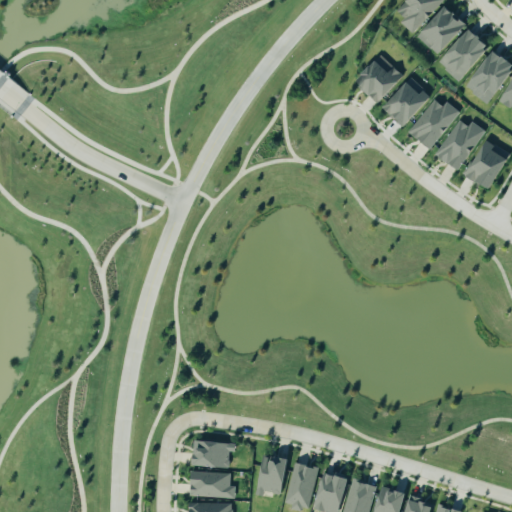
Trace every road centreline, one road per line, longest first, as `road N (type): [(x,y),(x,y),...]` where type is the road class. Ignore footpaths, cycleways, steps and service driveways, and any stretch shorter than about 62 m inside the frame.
road 1 (tertiary): [(114,511),(125,371),(163,241),(230,111),(321,0)]
road 2 (residential): [(177,422),(213,416),(270,425),(511,497)]
road 3 (residential): [(511,236),(378,142),(343,127)]
road 4 (tertiary): [(21,107),(81,154),(181,201)]
